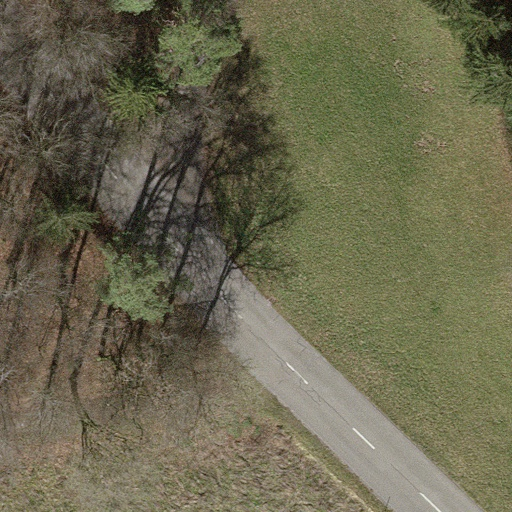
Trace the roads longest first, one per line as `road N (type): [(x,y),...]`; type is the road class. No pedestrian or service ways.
road 1 (unclassified): [(441,511),(259,334),(0,14)]
road 2 (track): [(181,234),(178,112),(215,0)]
